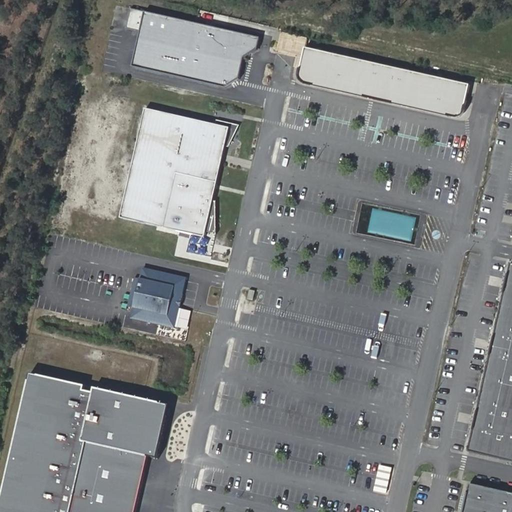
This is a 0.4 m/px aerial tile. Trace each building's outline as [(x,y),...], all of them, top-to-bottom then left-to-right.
[(204,24),(131,8),(126,29),(141,33),(133,68),(226,89),(234,83),(240,79),(244,58),(250,54),(257,49),(259,37),(204,24)] [(303,43),(294,83),(301,84),(362,98),(417,111),(461,121),(469,123),(478,83),(303,43)] [(229,129),(147,111),(123,218),(205,237),(223,155),(229,129)] [(511,264),(508,284),(494,346),(471,452),(511,460),(511,264)] [(134,318),(176,329),(182,306),(189,278),(142,267),(138,282),(133,281),(127,306),(136,308),(134,318)] [(85,386),(32,374),(0,511),(135,511),(138,499),(148,456),(159,458),(171,405),(96,388),(94,391),(85,389),(85,386)] [(385,494),(392,468),(379,465),(372,490),(385,494)] [(511,511),(511,491),(470,483),(466,502),(463,511),(511,511)]
